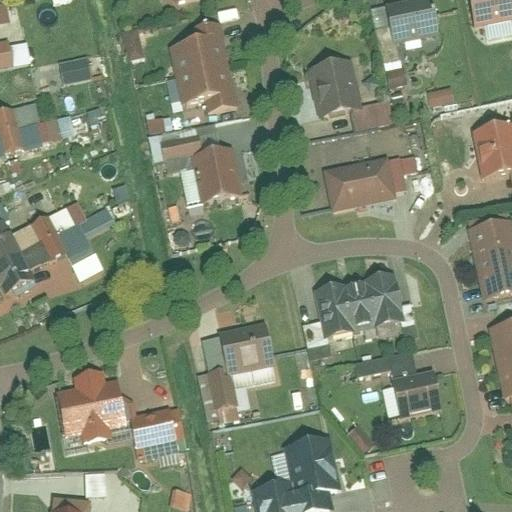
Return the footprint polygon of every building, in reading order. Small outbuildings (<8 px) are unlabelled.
[(170,0),(174,15),(217,5),(216,0),(170,0)] [(511,0),(462,0),(470,38),(511,29),(511,0)] [(440,42),(431,6),(384,18),(392,50),(379,53),(389,93),(406,89),(397,53),(440,42)] [(189,40),(191,49),(168,54),(181,115),(206,110),(208,120),(234,115),(218,34),(189,40)] [(127,67),(144,64),(138,35),(121,39),(127,67)] [(6,49),(0,50),(0,75),(11,73),(6,49)] [(61,90),(89,86),(86,64),(58,68),(61,90)] [(341,70),(307,77),(317,126),(351,119),(341,70)] [(429,114),(454,107),(450,93),(426,100),(429,114)] [(386,111),(358,118),(363,136),(390,130),(386,111)] [(10,115),(0,118),(0,154),(2,162),(22,156),(10,115)] [(161,124),(146,128),(149,140),(165,136),(161,124)] [(511,155),(508,132),(469,139),(478,190),(511,184),(511,191),(511,155)] [(196,143),(162,151),(166,167),(200,159),(196,143)] [(229,157),(191,166),(201,210),(239,202),(229,157)] [(386,165),(322,178),(330,219),(395,206),(386,165)] [(107,215),(79,230),(89,248),(116,233),(107,215)] [(48,224),(31,233),(50,268),(67,259),(48,224)] [(4,229),(0,230),(0,298),(4,306),(36,289),(4,229)] [(511,269),(503,229),(466,237),(482,309),(511,302),(511,269)] [(383,281),(311,299),(323,347),(395,329),(383,281)] [(265,330),(217,342),(227,380),(207,385),(216,421),(239,416),(231,385),(276,373),(265,330)] [(511,331),(487,336),(502,406),(511,403),(511,331)] [(384,367),(354,375),(359,393),(389,385),(384,367)] [(74,396),(52,400),(62,449),(76,446),(78,456),(110,449),(108,440),(131,435),(138,469),(181,461),(172,415),(131,423),(123,384),(109,386),(107,375),(71,383),(74,396)] [(432,380),(391,388),(399,424),(439,415),(432,380)] [(286,431),(230,444),(235,464),(248,461),(246,453),(289,443),(286,431)] [(357,434),(347,442),(364,461),(373,452),(357,434)] [(280,456),(288,491),(252,499),(254,511),(318,511),(316,500),(331,496),(320,448),(280,456)] [(85,502),(103,502),(104,481),(85,480),(85,502)]
